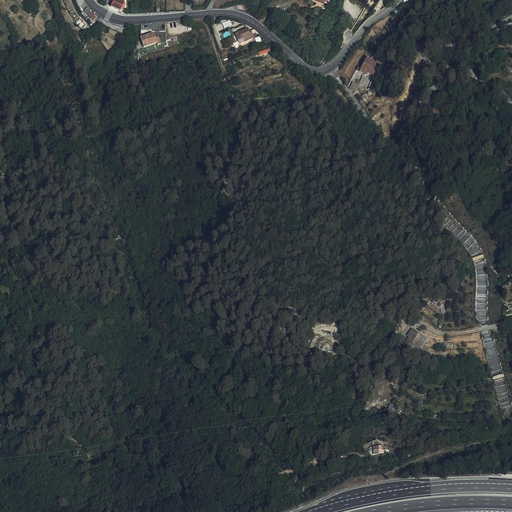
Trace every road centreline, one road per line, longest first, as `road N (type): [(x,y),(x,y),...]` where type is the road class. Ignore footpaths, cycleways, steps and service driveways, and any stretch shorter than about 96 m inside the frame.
road 1 (secondary): [(403,0),(320,70),(304,67),(240,15),(127,19),(89,0)]
road 2 (track): [(511,323),(442,333),(386,310),(357,367),(347,422),(317,461),(326,469),(349,457)]
road 3 (motorway): [(511,486),(381,494),(317,511)]
road 4 (motorway): [(376,511),(511,502)]
